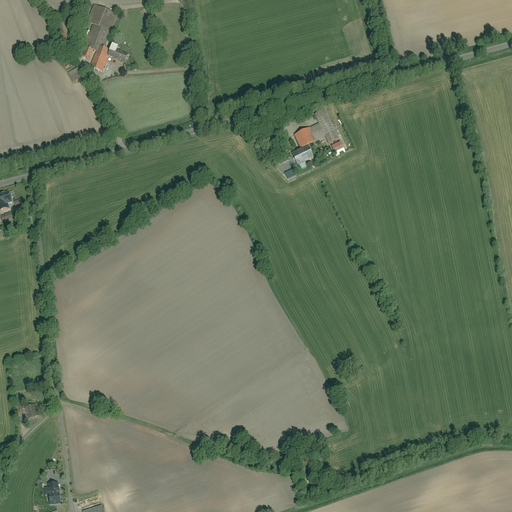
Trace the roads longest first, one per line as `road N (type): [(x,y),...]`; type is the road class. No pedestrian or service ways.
road 1 (residential): [(0,493),(15,454),(55,407),(32,176)]
road 2 (residential): [(197,130),(511,44)]
road 3 (residential): [(32,176),(197,130)]
road 4 (residential): [(197,130),(183,0)]
